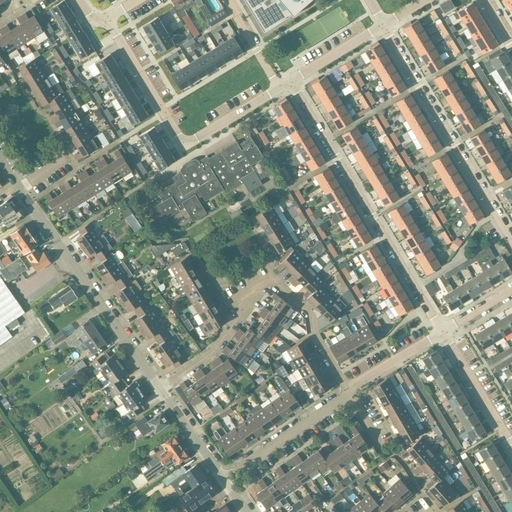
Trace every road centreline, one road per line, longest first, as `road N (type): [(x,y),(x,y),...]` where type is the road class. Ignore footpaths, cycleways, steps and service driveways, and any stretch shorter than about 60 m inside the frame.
road 1 (residential): [(159,388),(215,348),(239,301),(271,279),(309,315),(313,337),(347,389)]
road 2 (residential): [(442,331),(290,81)]
road 3 (residential): [(159,388),(0,162)]
road 4 (residential): [(511,240),(381,26)]
road 5 (residential): [(224,481),(347,389)]
road 6 (residential): [(182,146),(105,18)]
road 7 (residential): [(511,447),(442,331)]
